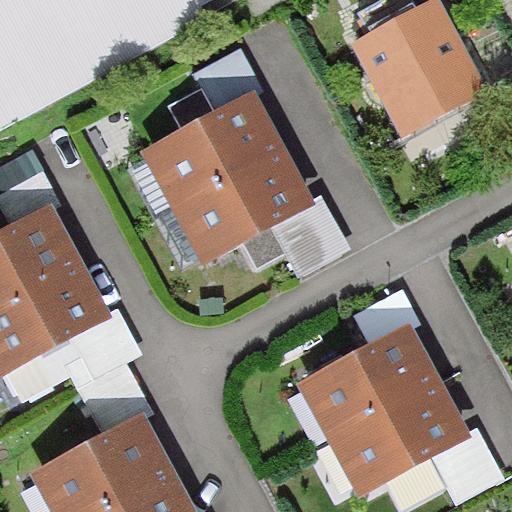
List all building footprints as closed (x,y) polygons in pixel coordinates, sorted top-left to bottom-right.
[(0,0),(0,127),(242,0),(0,0)] [(425,0),(357,33),(405,133),(474,100),(426,0),(425,0)] [(143,135),(172,198),(275,150),(246,87),(143,135)] [(275,150),(172,198),(201,259),(236,243),(249,270),(316,238),(275,150)] [(0,216),(0,285),(65,253),(37,198),(0,216)] [(65,253),(0,285),(0,362),(0,363),(96,315),(65,253)] [(303,370),(333,428),(427,379),(402,330),(416,323),(396,285),(343,313),(358,342),(303,370)] [(427,379),(333,428),(367,493),(427,462),(450,506),(500,480),(469,422),(454,430),(427,379)] [(54,511),(66,511),(155,469),(130,419),(33,467),(54,511)] [(66,511),(176,511),(155,469),(66,511)]
